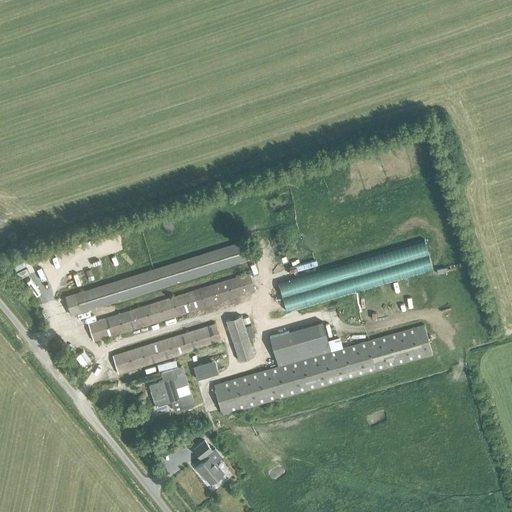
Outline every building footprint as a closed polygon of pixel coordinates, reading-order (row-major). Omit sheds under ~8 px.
[(426,237),(279,283),(284,297),(431,253),(426,237)] [(65,298),(71,315),(250,260),(245,242),(76,295),(65,298)] [(431,253),(284,297),(288,312),(435,267),(431,253)] [(88,323),(94,340),(255,290),(249,273),(88,323)] [(226,320),(238,360),(253,356),(241,315),(226,320)] [(424,325),(330,352),(321,320),(270,335),(279,367),(213,385),(221,413),(432,353),(424,325)] [(112,356),(118,373),(221,341),(216,323),(112,356)] [(208,362),(191,366),(195,378),(212,374),(208,362)] [(182,406),(179,398),(172,378),(176,376),(174,368),(160,372),(162,378),(158,379),(159,381),(149,385),(156,407),(166,404),(165,403),(170,401),(173,409),(175,411),(178,412),(180,411),(181,409),(182,406)] [(209,456),(207,454),(212,450),(204,440),(193,448),(203,461),(195,467),(200,474),(202,472),(210,483),(223,473),(209,456)]
